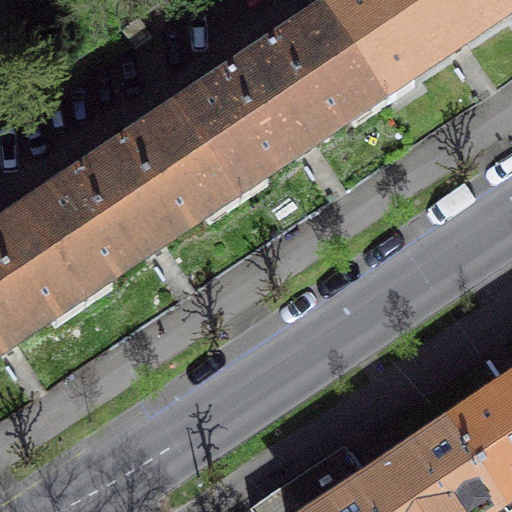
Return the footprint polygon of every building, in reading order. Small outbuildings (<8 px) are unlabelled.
[(511,0),(346,0),(322,16),(384,108),(413,88),(407,79),(510,10),(511,13),(511,0)] [(322,16),(177,113),(239,205),(267,186),(260,176),(347,118),(353,128),(384,108),(322,16)] [(177,113),(21,217),(82,309),(111,290),(105,280),(202,216),(209,225),(239,205),(177,113)] [(21,217),(0,230),(0,352),(49,320),(54,327),(82,309),(21,217)] [(502,390),(446,428),(503,511),(511,504),(511,376),(499,385),(502,390)] [(343,448),(248,511),(500,511),(503,511),(446,428),(389,465),(386,461),(363,477),(343,448)]
